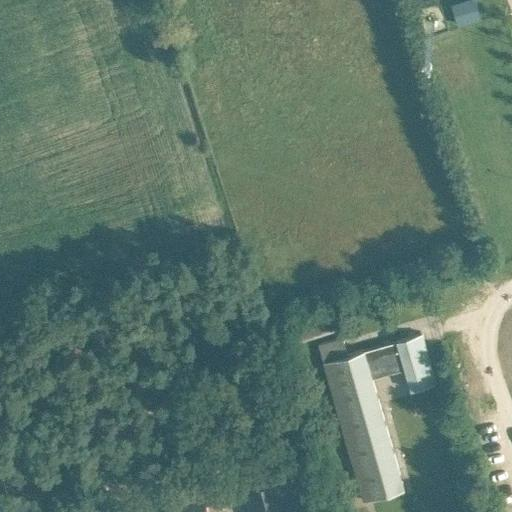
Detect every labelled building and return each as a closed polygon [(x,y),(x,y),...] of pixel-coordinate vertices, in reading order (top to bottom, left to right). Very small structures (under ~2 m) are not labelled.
[(431,40),(456,33),(449,8),(424,15),(431,40)] [(346,309),(325,313),(326,322),(348,318),(346,309)] [(404,487),(372,376),(405,367),(411,388),(436,381),(422,332),(397,339),(365,349),(364,348),(324,360),(364,499),(404,487)] [(82,461),(61,471),(67,485),(88,475),(82,461)] [(250,511),(305,511),(294,473),(244,487),(250,511)] [(209,511),(205,497),(204,498),(199,481),(167,490),(171,507),(153,511),(150,511),(150,509),(138,511),(209,511)]
